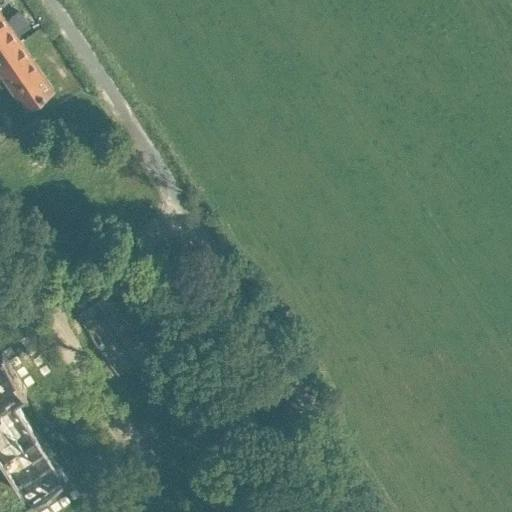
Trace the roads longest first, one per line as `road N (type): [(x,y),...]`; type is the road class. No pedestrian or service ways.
road 1 (unclassified): [(379,511),(182,207)]
road 2 (unclassified): [(48,0),(182,207)]
